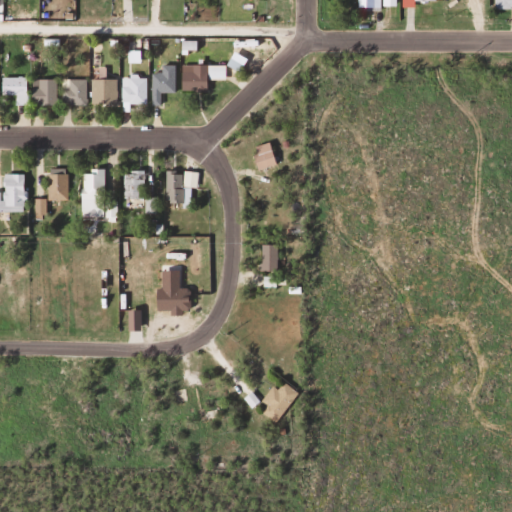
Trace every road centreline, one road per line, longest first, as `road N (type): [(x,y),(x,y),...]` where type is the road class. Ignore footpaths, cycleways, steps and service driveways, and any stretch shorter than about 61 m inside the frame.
road 1 (residential): [(0,348),(168,347),(218,316)]
road 2 (residential): [(301,37),(511,37)]
road 3 (residential): [(0,138),(198,140)]
road 4 (residential): [(198,140),(222,169),(230,199),(228,278),(218,316)]
road 5 (residential): [(198,140),(301,37)]
